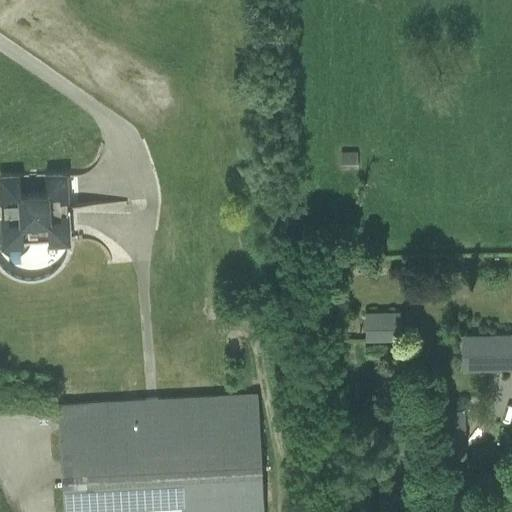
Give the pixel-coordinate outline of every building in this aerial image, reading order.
[(358,151),(340,152),(341,169),(358,169),(358,151)] [(22,159),(21,159),(22,160),(19,164),(18,163),(17,164),(18,165),(16,169),(15,170),(16,171),(17,176),(0,176),(0,190),(1,202),(7,202),(7,204),(4,204),(5,214),(7,214),(7,216),(2,217),(3,241),(3,242),(69,239),(65,173),(48,174),(47,169),(48,169),(48,167),(47,168),(45,163),(46,163),(45,162),(44,162),(41,159),(41,158),(40,158),(39,158),(35,157),(35,156),(34,156),(34,157),(29,157),(28,156),(27,156),(27,157),(23,159),(22,159)] [(401,312),(364,313),(365,339),(402,338),(401,312)] [(511,335),(462,337),(463,370),(511,368),(511,335)] [(366,359),(386,359),(386,345),(365,345),(366,359)] [(63,511),(263,511),(256,394),(57,405),(63,511)] [(466,457),(465,409),(432,409),(433,459),(466,457)]
